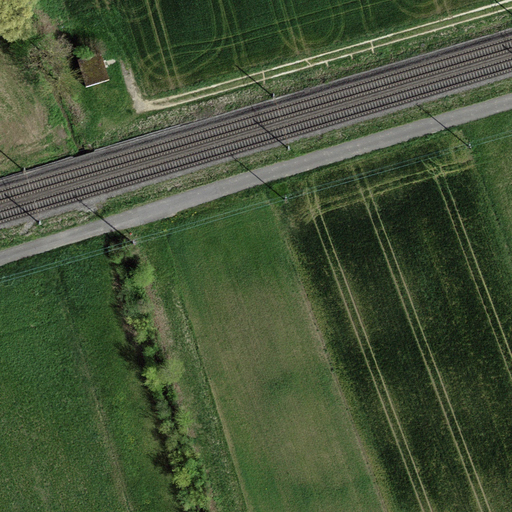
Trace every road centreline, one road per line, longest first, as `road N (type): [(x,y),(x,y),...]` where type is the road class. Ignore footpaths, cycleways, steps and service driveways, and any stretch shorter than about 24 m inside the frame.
road 1 (track): [(511,5),(151,107),(134,94),(122,55)]
road 2 (unclassified): [(511,101),(108,222)]
